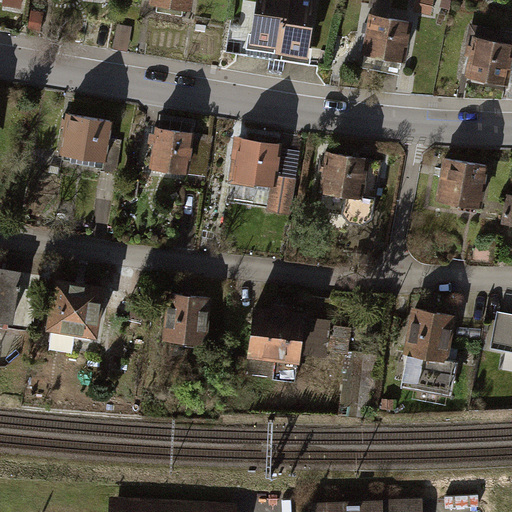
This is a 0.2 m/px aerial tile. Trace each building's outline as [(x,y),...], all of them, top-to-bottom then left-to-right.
[(157,0),(156,6),(193,13),(195,0),(157,0)] [(260,0),(256,44),(282,47),(281,53),(313,57),(319,0),(260,0)] [(433,0),(416,0),(414,11),(431,14),(433,0)] [(413,22),(374,15),(367,54),(406,61),(413,22)] [(511,81),(511,48),(477,42),(470,82),(511,89),(511,81)] [(109,122),(73,119),(69,163),(104,166),(109,122)] [(195,136),(162,131),(156,168),(189,174),(195,136)] [(283,149),(244,141),(238,178),(277,185),(283,149)] [(381,161),(330,153),(321,210),(343,214),(349,222),(363,224),(372,218),(381,161)] [(489,166),(449,161),(444,200),(483,205),(489,166)] [(0,325),(33,331),(42,276),(0,269),(0,325)] [(107,287),(58,280),(52,328),(100,335),(107,287)] [(212,298),(170,294),(166,338),(208,342),(212,298)] [(272,309),(257,308),(250,373),(295,378),(303,313),(291,311),(292,306),(272,303),(272,309)] [(453,315),(414,308),(402,382),(451,390),(455,362),(445,360),(453,315)] [(511,312),(502,311),(494,351),(511,354),(511,312)] [(353,351),(353,325),(323,325),(323,350),(353,351)] [(116,502),(115,511),(238,511),(238,509),(116,502)]
